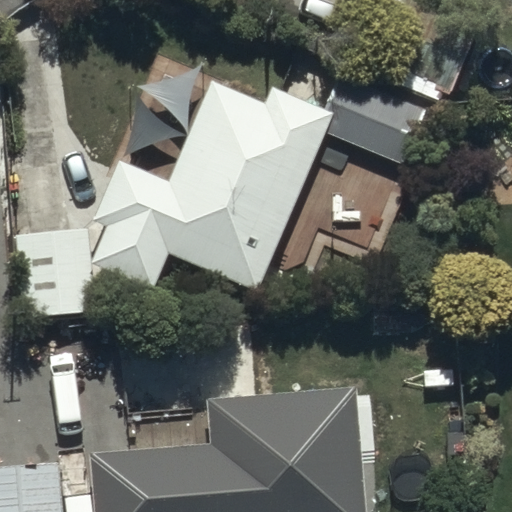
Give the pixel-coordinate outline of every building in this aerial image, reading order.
[(487,33),(414,0),(406,0),(374,71),(443,102),(462,60),(473,65),(487,33)] [(323,107),(269,83),(261,101),(208,78),(165,176),(121,157),(87,235),(102,241),(92,265),(152,291),(168,253),(255,291),(325,130),(403,164),(426,111),(338,73),(323,107)] [(84,229),(15,234),(22,319),(91,314),(84,229)] [(366,511),(358,386),(204,397),(208,445),(91,453),(94,511),(366,511)] [(62,511),(62,462),(0,462),(0,511),(62,511)]
